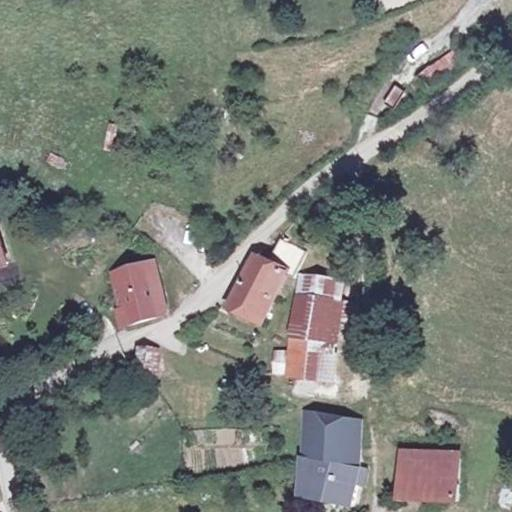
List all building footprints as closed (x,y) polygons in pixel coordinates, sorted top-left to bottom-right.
[(428,82),(459,68),(453,54),(422,68),(428,82)] [(303,246),(275,235),(267,254),(285,260),(296,263),(303,246)] [(285,260),(267,254),(253,248),(246,260),(228,301),(259,315),(285,260)] [(155,261),(115,274),(132,325),(172,311),(155,261)] [(307,270),(304,292),(330,297),(335,276),(307,270)] [(304,292),(297,290),(293,311),(289,342),(289,374),(332,380),(338,318),(349,320),(347,301),(330,297),(304,292)] [(154,348),(137,346),(136,365),(155,367),(154,348)] [(270,373),(281,375),(287,351),(276,349),(270,373)] [(339,418),(303,420),(301,502),(353,503),(353,483),(361,483),(360,464),(328,463),(328,443),(358,445),(357,420),(339,418)] [(464,435),(403,429),(400,484),(458,490),(464,435)] [(360,464),(358,445),(328,443),(328,463),(360,464)] [(203,446),(186,448),(191,474),(207,472),(203,446)]
